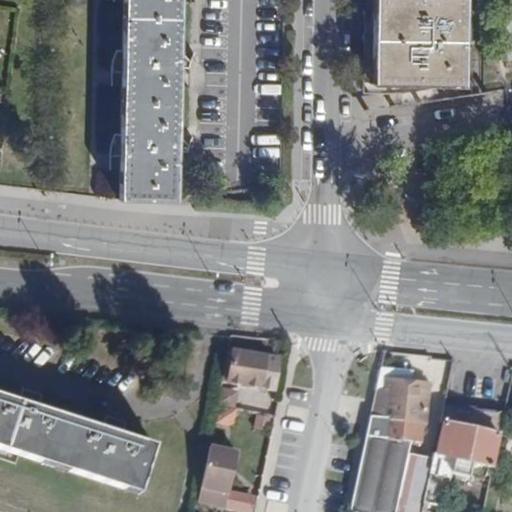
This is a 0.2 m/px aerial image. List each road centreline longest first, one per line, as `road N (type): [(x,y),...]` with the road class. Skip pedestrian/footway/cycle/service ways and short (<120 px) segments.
road 1 (tertiary): [(0,284),(335,321)]
road 2 (tertiary): [(329,272),(0,228)]
road 3 (residential): [(328,0),(329,272)]
road 4 (residential): [(335,321),(301,511)]
road 5 (tertiary): [(511,290),(329,272)]
road 6 (tertiary): [(335,321),(511,340)]
road 7 (unknown): [(105,0),(100,169)]
